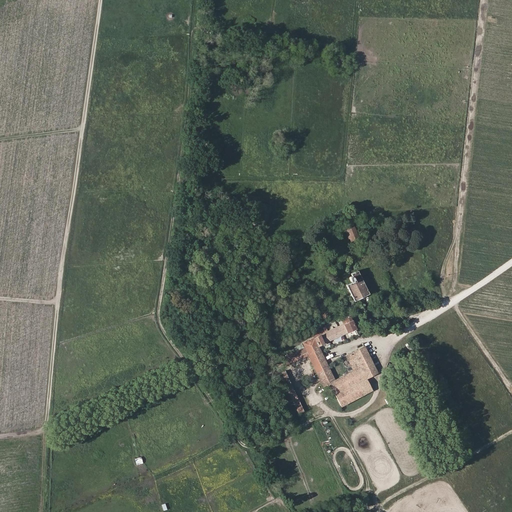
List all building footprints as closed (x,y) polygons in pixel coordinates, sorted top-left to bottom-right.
[(193,33),(194,43),(203,44),(204,34),(193,33)] [(345,216),(339,219),(349,241),(355,238),(345,216)] [(353,268),(340,275),(343,282),(341,284),(349,299),(364,291),(353,268)] [(344,313),(339,315),(340,318),(337,319),(338,323),(298,342),(299,345),(303,353),(300,354),(301,357),(304,356),(307,360),(304,361),(306,364),(308,363),(319,385),(321,384),(327,394),(330,393),(335,403),(362,389),(356,378),(362,376),(373,370),(360,345),(342,354),(349,368),(329,378),(313,344),(351,327),(344,313)] [(303,353),(299,345),(269,359),(273,367),(300,354),(303,353)] [(275,371),(294,411),(298,409),(279,369),(275,371)] [(367,387),(362,376),(356,378),(362,389),(367,387)] [(392,414),(378,386),(373,388),(387,417),(392,414)]
